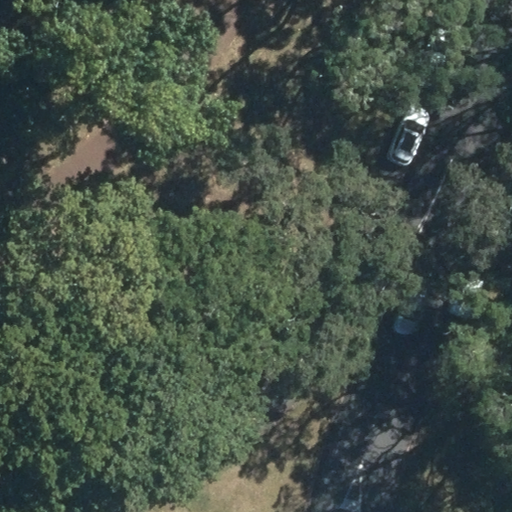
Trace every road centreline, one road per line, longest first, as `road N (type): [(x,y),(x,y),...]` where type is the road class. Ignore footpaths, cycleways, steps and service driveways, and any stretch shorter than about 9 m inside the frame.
road 1 (unclassified): [(70,511),(220,421),(299,357),(394,245)]
road 2 (unclassified): [(394,245),(354,409),(339,511)]
road 3 (unclassified): [(394,245),(474,0)]
